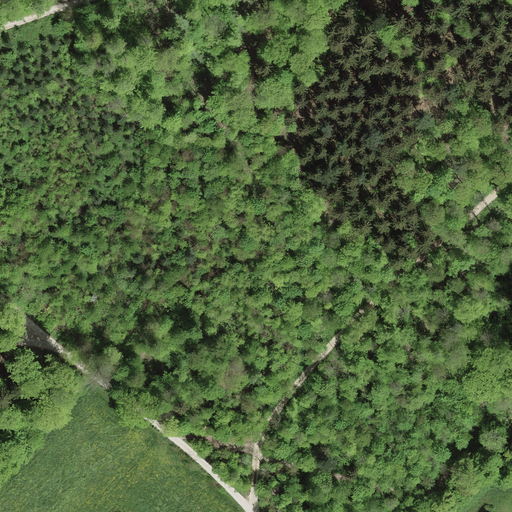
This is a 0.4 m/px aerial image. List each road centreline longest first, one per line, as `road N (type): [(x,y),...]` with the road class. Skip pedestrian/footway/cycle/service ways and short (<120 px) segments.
road 1 (track): [(253,454),(274,410),(340,333),(511,177)]
road 2 (track): [(421,497),(253,454)]
road 3 (track): [(93,376),(0,298)]
